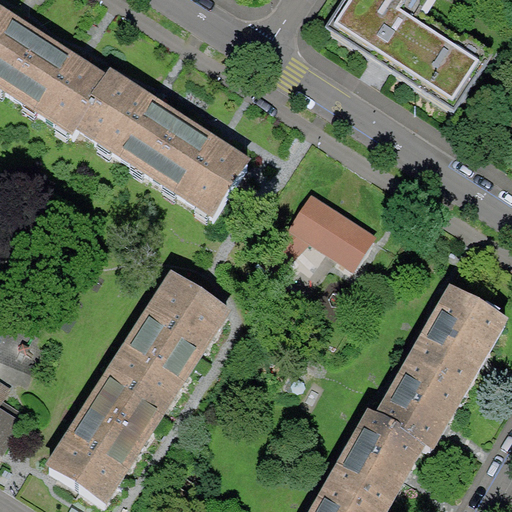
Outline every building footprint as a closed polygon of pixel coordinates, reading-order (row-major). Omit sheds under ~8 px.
[(417,0),(345,0),(325,33),(375,65),(454,116),(487,66),(408,15),(417,0)] [(0,92),(9,99),(41,49),(17,33),(18,32),(17,31),(16,32),(3,24),(0,21),(0,92)] [(72,141),(73,142),(79,133),(78,132),(105,90),(104,89),(81,74),(82,73),(81,73),(80,74),(73,69),(49,54),(50,53),(49,52),(48,53),(41,49),(9,99),(73,140),(72,141)] [(95,147),(96,146),(149,180),(181,130),(157,115),(158,114),(156,113),(156,114),(142,105),(110,83),(109,82),(104,89),(105,90),(78,132),(79,133),(96,144),(94,146),(95,147)] [(188,135),(181,130),(149,180),(213,222),(212,223),(213,224),(247,171),(246,170),(245,172),(221,156),(222,155),(220,154),(220,155),(213,151),(189,135),(190,134),(188,134),(188,135)] [(309,244),(354,273),(373,243),(339,221),(310,202),(290,233),(280,244),(278,242),(257,263),(274,279),(309,244)] [(218,329),(226,317),(174,285),(167,295),(165,294),(165,296),(171,300),(164,311),(158,308),(147,325),(146,324),(145,325),(152,330),(142,345),(136,342),(128,355),(133,358),(180,389),(196,365),(199,361),(200,361),(201,360),(199,359),(218,331),(219,332),(220,330),(218,329)] [(443,389),(462,400),(463,400),(483,364),(505,327),(497,323),(499,319),(486,311),(484,315),(452,297),(411,369),(443,388),(443,389)] [(89,415),(95,418),(142,449),(157,425),(160,420),(161,421),(162,420),(161,419),(179,390),(181,391),(182,390),(180,389),(133,358),(125,370),(120,367),(109,385),(108,384),(107,385),(113,389),(106,400),(100,397),(89,415)] [(422,451),(422,453),(429,457),(444,431),(462,400),(443,389),(443,388),(411,369),(379,425),(378,426),(422,451)] [(0,452),(2,453),(3,454),(21,427),(19,426),(0,413),(0,452)] [(143,449),(142,449),(95,418),(87,430),(81,427),(70,444),(69,443),(68,445),(75,449),(67,460),(62,457),(51,474),(50,473),(49,474),(104,510),(105,509),(104,508),(119,484),(122,480),(123,481),(124,479),(122,479),(141,450),(142,451),(143,449)] [(422,451),(378,426),(379,425),(371,420),(330,492),(364,511),(387,511),(407,478),(422,453),(422,451)] [(364,511),(330,492),(318,511),(364,511)]
